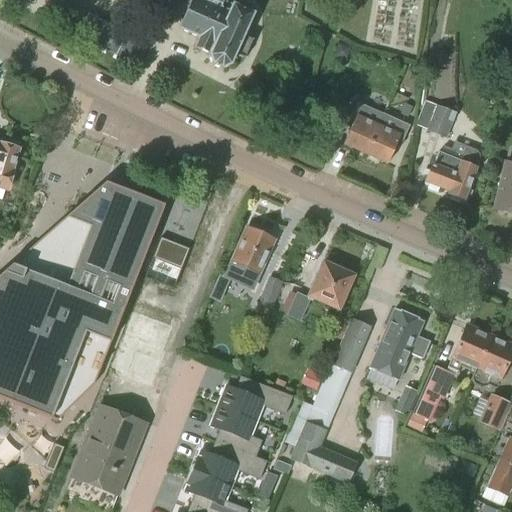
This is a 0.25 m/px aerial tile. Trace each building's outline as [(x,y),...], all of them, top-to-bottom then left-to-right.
[(45,0),(46,1),(50,2),(54,1),(54,0),(56,0),(58,3),(57,7),(59,8),(60,4),(70,0),(81,0),(82,0),(190,0),(178,29),(198,38),(194,46),(192,47),(193,48),(194,48),(209,54),(208,56),(211,66),(220,70),(230,66),(235,55),(244,59),(252,40),(243,36),(252,14),(230,4),(222,1),(222,0),(45,0)] [(350,49),(338,45),(335,55),(347,59),(350,49)] [(382,114),(366,107),(356,102),(349,118),(353,120),(342,145),(364,155),(382,114)] [(403,104),(398,115),(407,118),(411,108),(403,104)] [(456,113),(435,106),(426,132),(446,140),(456,113)] [(382,114),(364,155),(386,165),(397,140),(402,142),(409,126),(382,114)] [(454,142),(450,150),(443,147),(441,153),(438,152),(433,165),(432,165),(425,183),(449,192),(448,194),(464,200),(479,161),(480,157),(479,153),(454,142)] [(0,189),(6,191),(12,172),(11,172),(18,150),(0,144),(0,189)] [(511,165),(505,163),(494,211),(511,215),(511,165)] [(10,268),(0,276),(0,400),(57,423),(92,388),(137,273),(163,206),(103,183),(43,236),(35,255),(28,274),(10,268)] [(231,262),(225,277),(251,289),(273,241),(246,229),(231,262)] [(160,238),(144,278),(172,290),(188,250),(160,238)] [(337,308),(351,277),(348,276),(349,273),(338,268),(337,271),(323,265),(310,296),(337,308)] [(268,278),(258,305),(271,310),(282,283),(268,278)] [(297,293),(287,316),(300,322),(310,298),(297,293)] [(422,360),(429,343),(416,338),(423,323),(394,310),(368,369),(397,382),(409,354),(422,360)] [(330,364),(298,441),(290,460),(348,485),(356,465),(318,449),(369,328),(350,320),(331,365),(330,364)] [(475,369),(490,337),(466,326),(451,359),(452,359),(448,367),(457,371),(461,363),(475,369)] [(511,346),(490,337),(475,369),(472,377),(471,379),(474,385),(481,388),(490,385),(495,388),(499,380),(511,351),(511,346)] [(323,376),(308,369),(300,386),(315,393),(323,376)] [(431,369),(410,419),(428,427),(438,403),(442,405),(453,379),(431,369)] [(225,387),(217,407),(255,422),(261,407),(284,416),(291,397),(239,377),(234,391),(225,387)] [(404,387),(394,412),(406,417),(417,393),(404,387)] [(490,395),(477,423),(496,432),(509,404),(490,395)] [(117,496),(145,425),(98,406),(71,479),(117,496)] [(219,430),(214,443),(265,463),(266,462),(255,458),(261,441),(249,437),(255,422),(217,407),(209,426),(219,430)] [(420,434),(424,425),(410,419),(406,428),(420,434)] [(360,435),(358,439),(360,442),(363,443),(366,442),(367,439),(366,435),(363,434),(360,435)] [(507,496),(511,485),(511,440),(507,439),(503,449),(499,447),(494,458),(498,460),(486,487),(507,496)] [(197,458),(191,471),(230,486),(236,471),(259,480),(265,463),(214,443),(208,456),(199,452),(197,458)] [(53,444),(43,469),(53,473),(63,448),(53,444)] [(193,495),(188,508),(199,511),(246,511),(247,510),(224,502),(230,486),(191,471),(186,485),(184,491),(193,495)] [(266,474),(261,484),(272,489),(276,478),(266,474)]
